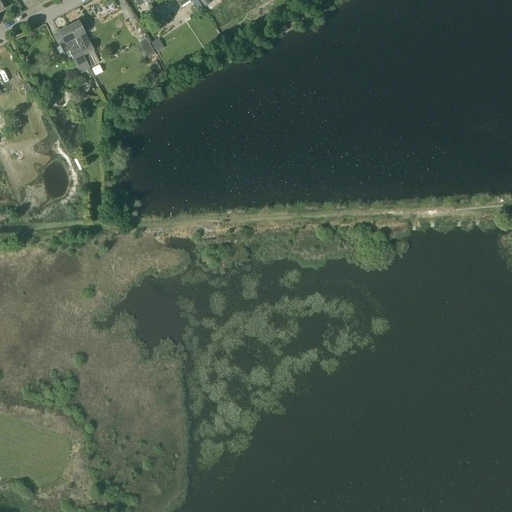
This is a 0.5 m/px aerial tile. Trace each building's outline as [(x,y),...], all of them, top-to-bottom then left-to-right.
[(68,27),(83,55),(90,68),(96,65),(89,52),(93,50),(84,33),(89,30),(83,20),(78,22),(68,27)] [(94,76),(90,68),(83,55),(68,27),(59,32),(55,34),(54,37),(56,41),(59,42),(65,53),(69,51),(74,61),(66,65),(71,76),(79,71),(80,73),(84,71),(88,79),(94,76)] [(148,58),(155,54),(146,38),(139,42),(148,58)] [(38,82),(36,85),(37,89),(40,91),(44,90),(46,87),(45,83),(42,81),(38,82)] [(27,83),(22,86),(27,97),(33,94),(27,83)]
